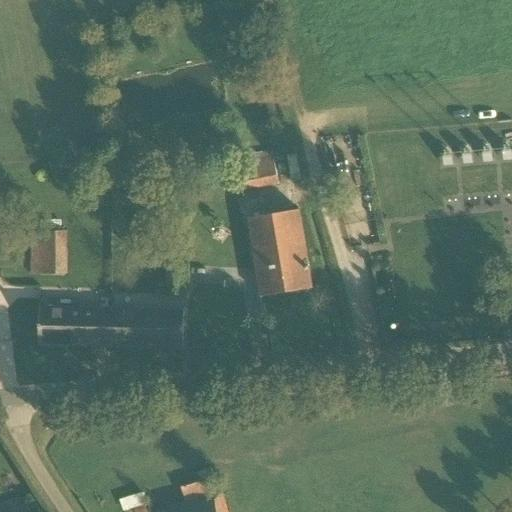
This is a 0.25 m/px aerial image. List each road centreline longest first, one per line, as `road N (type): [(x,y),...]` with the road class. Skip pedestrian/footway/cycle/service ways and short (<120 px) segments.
road 1 (unclassified): [(11,399),(511,353)]
road 2 (unclassified): [(67,511),(21,439),(11,399)]
